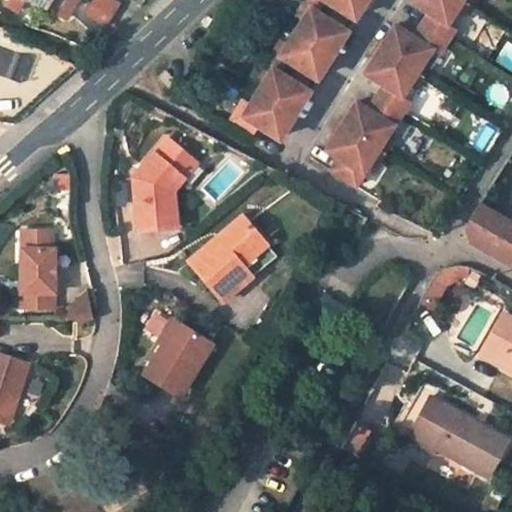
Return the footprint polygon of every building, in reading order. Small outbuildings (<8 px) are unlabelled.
[(113,7),(101,0),(83,0),(81,3),(105,18),(113,7)] [(334,24),(339,14),(315,0),(290,0),(285,8),(293,12),(287,25),(324,47),(338,25),(334,24)] [(354,0),(315,0),(339,14),(344,6),(349,9),(354,0)] [(461,0),(409,0),(419,6),(413,16),(440,33),(461,0)] [(387,14),(372,42),(417,71),(425,58),(415,52),(422,41),(431,46),(440,33),(413,16),(408,26),(387,14)] [(324,47),(287,25),(281,34),(271,28),(258,48),(301,73),(306,67),(311,69),(324,47)] [(417,71),(372,42),(355,69),(372,79),(366,88),(394,106),(417,71)] [(292,89),(301,73),(258,48),(249,64),(256,68),(246,84),(285,106),(294,91),(292,89)] [(285,106),(246,84),(232,107),(264,126),(267,121),(273,124),(285,106)] [(380,127),(394,106),(366,88),(360,101),(345,92),(332,116),(380,145),(387,131),(380,127)] [(380,145),(332,116),(314,142),(328,149),(322,161),(348,177),(363,152),(373,156),(380,145)] [(189,156),(164,136),(129,178),(135,229),(175,225),(171,189),(183,175),(177,171),(189,156)] [(195,161),(189,156),(177,171),(183,175),(195,161)] [(470,242),(511,266),(511,224),(477,205),(465,223),(470,242)] [(269,246),(241,214),(188,260),(223,301),(252,275),(245,267),(269,246)] [(23,242),(22,242),(20,302),(53,303),(55,243),(53,243),(53,224),(23,224),(23,242)] [(432,310),(468,269),(456,258),(419,299),(432,310)] [(92,317),(91,288),(66,288),(66,318),(92,317)] [(494,366),(497,363),(500,357),(511,363),(511,318),(503,314),(478,356),(494,366)] [(215,343),(179,320),(144,375),(180,398),(215,343)] [(29,359),(0,350),(0,418),(3,420),(13,391),(18,392),(29,359)] [(511,363),(500,357),(497,363),(511,371),(511,363)] [(429,395),(405,436),(432,451),(435,446),(484,475),(505,438),(429,395)]
